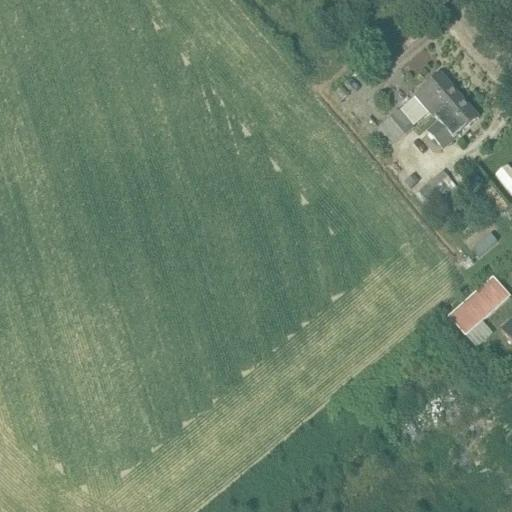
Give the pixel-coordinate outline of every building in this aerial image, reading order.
[(436,120),(461,98),(441,76),(380,130),(394,146),(431,114),(436,120)] [(444,150),(464,133),(479,119),(461,98),(436,120),(439,124),(429,133),(444,150)] [(419,192),(431,208),(457,188),(445,172),(419,192)] [(494,283),(449,324),(466,342),(511,302),(494,283)] [(511,343),(511,321),(501,332),(511,343)] [(394,434),(407,448),(465,397),(452,383),(394,434)] [(459,511),(511,511),(511,388),(421,469),(459,511)]
